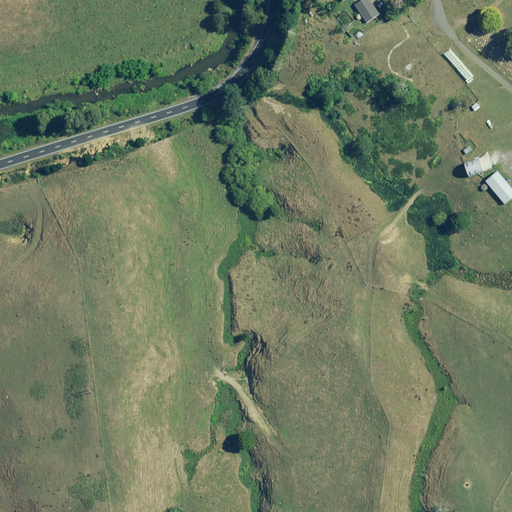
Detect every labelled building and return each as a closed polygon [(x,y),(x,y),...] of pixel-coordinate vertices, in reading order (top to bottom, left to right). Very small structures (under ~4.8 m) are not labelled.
[(342,0),(344,2),(347,0),(362,0),(355,5),(367,23),(380,14),(370,0),(342,0)] [(423,63),(418,56),(400,70),(405,77),(423,63)] [(487,170),(481,157),(465,164),(470,177),(487,170)] [(511,198),(511,187),(498,171),(486,181),(506,204),(511,198)] [(489,188),(485,183),(481,187),(485,192),(489,188)]
